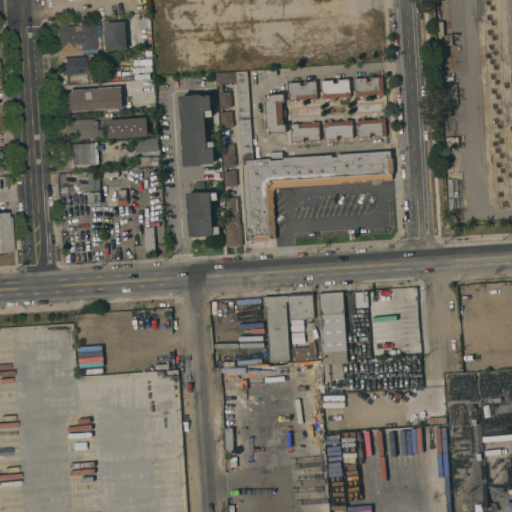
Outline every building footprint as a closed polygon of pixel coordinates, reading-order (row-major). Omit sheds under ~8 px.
[(78,22),(93,21),(93,24),(95,24),(96,49),(82,49),(82,55),(58,56),(56,26),(79,25),(78,22)] [(104,23),(125,21),(127,49),(106,50),(105,32),(102,32),(102,27),(105,27),(104,23)] [(62,75),(60,58),(85,56),(85,64),(90,63),(91,72),(86,72),(86,73),(62,75)] [(244,160),(242,160),(237,72),(248,72),(253,161),(244,161),(244,160)] [(235,73),(236,82),(232,82),(232,84),(230,84),(230,83),(219,84),(219,85),(218,85),(217,74),(235,73)] [(366,78),(367,81),(371,81),(370,78),(383,77),(384,95),(376,95),(364,95),(364,96),(355,97),(354,79),(366,78)] [(333,80),(334,83),(338,83),(337,80),(350,79),(351,97),(343,97),(330,98),(322,99),(321,81),(333,80)] [(300,82),(300,86),(304,85),(304,82),(316,81),(318,99),(289,101),(288,83),(300,82)] [(121,87),(123,108),(62,111),(61,93),(68,92),(68,90),(121,87)] [(232,107),(223,108),(223,110),(220,110),(219,92),(231,92),(232,107)] [(285,107),(282,107),(283,119),(285,119),(286,132),(270,133),(270,131),(266,132),(266,129),(269,129),(269,127),(267,127),(266,101),(267,100),(267,99),(264,99),(263,96),(267,96),(267,95),(284,94),(285,107)] [(180,96),(197,95),(197,96),(203,95),(204,96),(206,96),(206,95),(211,95),(212,110),(213,117),(206,117),(206,111),(205,111),(207,148),(209,148),(208,142),(214,141),(215,163),(202,164),(202,165),(184,166),(180,96)] [(233,127),(221,128),(220,112),(232,111),(233,127)] [(147,117),(148,136),(109,138),(107,120),(147,117)] [(357,120),(365,119),(365,120),(377,119),(377,118),(385,117),(387,136),(374,137),(374,133),(370,134),(370,137),(358,138),(357,120)] [(92,118),(93,121),(98,120),(98,129),(105,129),(105,137),(70,140),(68,120),(92,118)] [(324,122),(332,121),(332,122),(344,121),(344,120),(352,120),(353,138),(341,139),(341,136),(337,136),(337,139),(325,140),(324,122)] [(291,124),(299,123),(299,124),(311,123),(311,122),(319,122),(320,140),(308,141),(308,138),(304,138),(304,141),(292,142),(291,124)] [(135,152),(135,140),(158,138),(159,151),(135,152)] [(99,163),(71,165),(70,153),(67,153),(66,144),(98,143),(99,163)] [(236,166),(233,166),(233,168),(231,168),(231,166),(227,167),(227,168),(224,168),(222,145),(234,144),(236,166)] [(253,161),(271,160),(283,160),(283,159),(332,156),(332,157),(337,157),(337,156),(391,152),(391,158),(393,158),(394,174),(392,174),(392,181),(276,188),(274,191),(276,239),(269,239),(269,241),(254,242),(254,240),(248,240),(243,165),(245,165),(244,161),(253,161)] [(159,166),(138,167),(137,157),(151,156),(151,157),(158,156),(159,166)] [(147,168),(147,173),(144,173),(144,180),(140,192),(130,192),(129,169),(147,168)] [(236,170),(237,186),(225,186),(224,171),(236,170)] [(187,193),(194,192),(194,182),(204,182),(205,192),(211,192),(211,193),(218,193),(218,200),(212,200),(213,227),(220,226),(220,233),(213,234),(214,235),(190,236),(187,193)] [(126,190),(127,204),(119,204),(118,190),(126,190)] [(101,204),(88,205),(88,193),(100,193),(101,204)] [(228,247),(227,230),(227,225),(226,211),(227,211),(227,198),(238,197),(240,224),(241,224),(243,246),(228,247)] [(12,252),(0,252),(0,212),(6,212),(6,217),(9,217),(12,252)] [(154,227),(155,249),(145,250),(144,227),(154,227)] [(348,363),(343,363),(344,379),(333,380),(332,364),(323,365),(322,361),(322,351),(324,351),(319,293),(342,292),(347,359),(348,363)] [(367,292),(368,307),(356,308),(355,292),(367,292)] [(291,320),(290,320),(289,301),(286,302),(290,360),(281,361),(281,362),(277,362),(270,362),(270,358),(269,358),(268,356),(270,355),(269,352),(268,352),(268,344),(269,344),(269,340),(267,340),(267,334),(268,334),(268,326),(267,326),(266,323),(267,323),(267,319),(266,319),(266,312),(267,312),(267,310),(265,310),(265,297),(288,295),(288,296),(289,296),(313,295),(314,318),(291,320)] [(507,337),(508,349),(494,350),(494,338),(507,337)] [(487,338),(487,348),(474,348),(474,338),(487,338)] [(313,346),(314,360),(295,361),(294,348),(313,346)]
